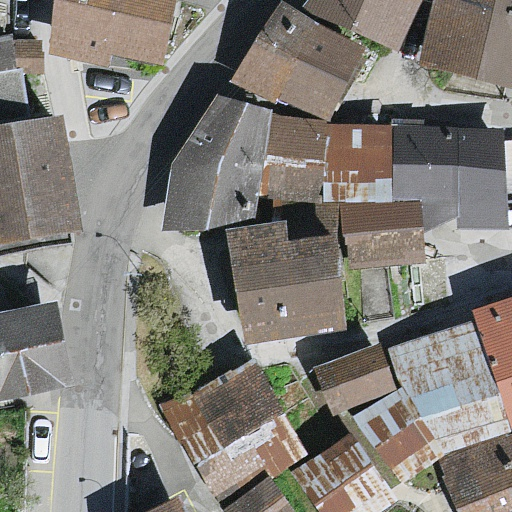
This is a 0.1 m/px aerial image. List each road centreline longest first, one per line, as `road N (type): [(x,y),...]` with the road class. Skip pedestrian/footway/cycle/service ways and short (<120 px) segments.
road 1 (tertiary): [(83,511),(93,360),(115,225)]
road 2 (tertiary): [(115,225),(154,126),(256,0)]
road 3 (residential): [(45,0),(54,65),(115,225)]
